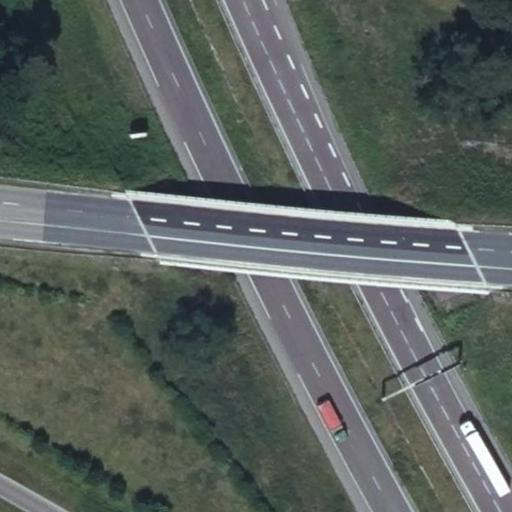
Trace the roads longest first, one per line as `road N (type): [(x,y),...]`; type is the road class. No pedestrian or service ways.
road 1 (motorway): [(507,511),(412,343),(248,0)]
road 2 (motorway): [(142,0),(217,176),(391,511)]
road 3 (secondary): [(0,214),(479,259)]
